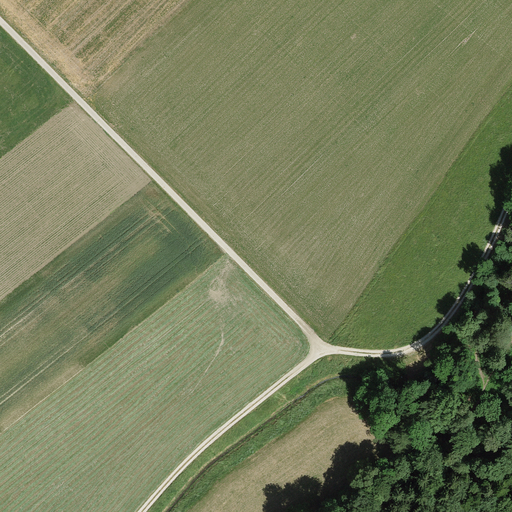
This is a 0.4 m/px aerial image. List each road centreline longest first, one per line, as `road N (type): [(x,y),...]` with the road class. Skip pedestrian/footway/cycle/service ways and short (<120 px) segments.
road 1 (track): [(0,19),(323,346),(371,354),(419,342),(441,326),(485,257)]
road 2 (track): [(323,346),(197,451),(142,511)]
